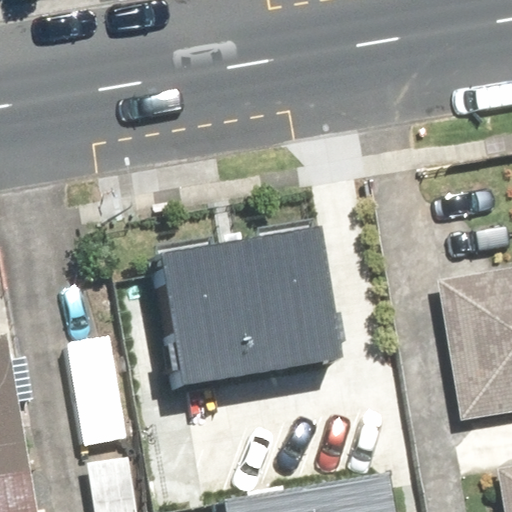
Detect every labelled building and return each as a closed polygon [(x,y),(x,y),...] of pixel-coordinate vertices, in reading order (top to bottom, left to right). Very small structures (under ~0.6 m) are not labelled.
[(308,235),(155,251),(169,381),(323,365),(308,235)] [(511,272),(442,283),(462,418),(511,410),(511,272)] [(36,511),(3,334),(0,334),(0,511),(36,511)] [(113,336),(63,343),(75,442),(126,435),(113,336)] [(140,511),(131,454),(91,461),(100,511),(140,511)] [(218,497),(220,511),(387,511),(379,469),(218,497)]
